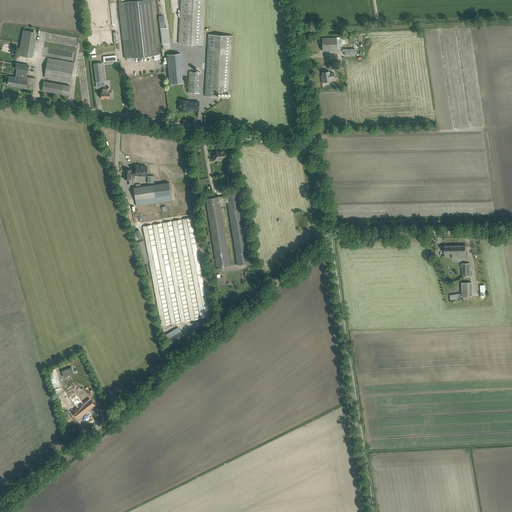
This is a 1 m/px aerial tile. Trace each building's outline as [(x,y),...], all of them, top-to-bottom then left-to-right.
[(125,58),(157,54),(151,0),(134,0),(124,1),(129,39),(122,39),(125,58)] [(203,45),(205,0),(181,0),(179,43),(203,45)] [(32,57),(37,32),(23,30),(18,55),(32,57)] [(77,47),(78,37),(47,32),(45,41),(52,42),(52,39),(56,40),(56,42),(59,43),(59,45),(77,47)] [(230,92),(233,36),(208,34),(205,96),(217,97),(218,92),(230,92)] [(322,50),(337,50),(341,49),(341,37),(337,37),(322,37),(322,50)] [(169,84),(183,83),(180,53),(167,55),(169,84)] [(71,82),(74,62),(48,58),(45,77),(71,82)] [(96,82),(103,81),(102,69),(101,63),(94,63),(95,70),(96,82)] [(35,78),(27,76),(29,65),(22,64),(20,75),(18,75),(17,77),(9,76),(8,76),(6,76),(5,83),(7,84),(7,85),(33,89),(35,78)] [(329,73),(329,71),(322,72),(323,77),(321,77),(322,83),(326,83),(325,81),(330,81),(330,78),(334,77),(334,72),(329,73)] [(200,93),(201,72),(189,72),(188,88),(188,92),(200,93)] [(68,95),(70,85),(44,81),(42,91),(68,95)] [(109,92),(109,89),(109,87),(102,87),(101,89),(101,93),(101,98),(109,98),(112,98),(112,92),(109,92)] [(199,111),(199,102),(188,101),(188,100),(180,100),(179,106),(178,107),(178,109),(179,109),(179,110),(185,111),(188,111),(188,110),(199,111)] [(230,157),(229,149),(217,151),(218,153),(214,154),(214,152),(213,152),(215,161),(219,160),(219,158),(225,157),(226,158),(230,157)] [(147,176),(147,166),(140,166),(140,165),(136,165),(136,172),(135,172),(135,171),(131,171),(131,170),(124,169),(124,178),(131,179),(131,175),(147,176)] [(250,263),(236,173),(226,175),(228,188),(234,187),(235,194),(227,195),(219,197),(219,196),(206,198),(216,263),(217,268),(230,266),(229,261),(220,203),(228,202),(237,260),(237,265),(250,263)] [(168,183),(153,185),(154,192),(154,194),(155,196),(163,195),(171,194),(169,183),(168,183)] [(136,187),(134,188),(135,200),(136,206),(143,205),(156,203),(155,202),(155,201),(155,196),(154,194),(154,192),(153,185),(141,187),(136,187)] [(191,217),(182,219),(201,319),(209,317),(191,217)] [(173,221),(191,321),(199,319),(181,219),(173,221)] [(182,322),(190,321),(171,221),(163,223),(182,322)] [(172,324),(180,323),(161,223),(153,224),(172,324)] [(162,326),(170,324),(151,225),(143,226),(162,326)] [(142,241),(136,243),(142,263),(148,261),(142,241)] [(466,258),(466,250),(466,245),(444,245),(444,253),(452,253),(452,258),(466,258)] [(471,276),(470,263),(460,263),(461,267),(462,267),(463,276),(471,276)] [(462,296),(472,296),(472,282),(461,282),(462,296)] [(179,333),(178,331),(167,338),(168,340),(166,341),(169,347),(185,338),(181,332),(179,333)] [(48,370),(53,387),(60,385),(55,368),(48,370)] [(86,394),(81,399),(75,391),(69,396),(78,408),(73,411),(78,418),(95,405),(86,394)]
